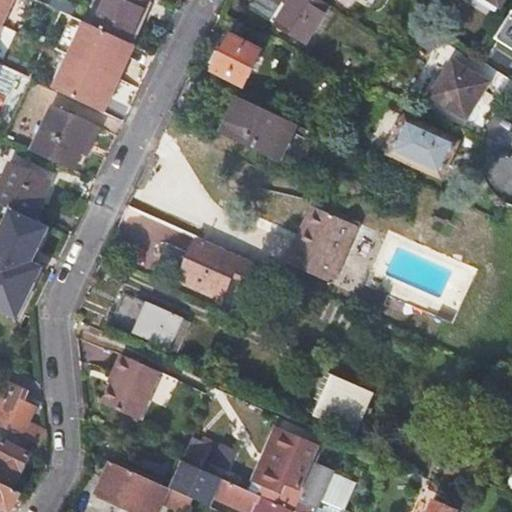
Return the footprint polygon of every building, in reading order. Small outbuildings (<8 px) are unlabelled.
[(0,0),(0,32),(3,26),(15,0),(0,0)] [(130,42),(148,0),(109,0),(97,28),(112,34),(130,42)] [(308,44),(330,6),(320,0),(293,0),(278,26),(308,44)] [(511,11),(511,12),(495,39),(511,49),(511,11)] [(71,57),(84,28),(71,22),(57,50),(71,57)] [(111,100),(117,86),(112,84),(115,77),(118,70),(123,72),(130,59),(125,57),(132,43),(130,42),(112,34),(97,28),(89,24),(87,23),(84,28),(71,57),(54,91),(100,112),(106,98),(111,100)] [(262,52),(233,36),(215,70),(245,86),(262,52)] [(469,110),(473,113),(491,82),(453,59),(429,97),(464,119),(469,110)] [(104,114),(111,100),(106,98),(100,112),(104,114)] [(288,120),(238,98),(221,134),(270,157),(288,120)] [(33,153),(73,172),(95,127),(55,108),(33,153)] [(443,177),(460,141),(407,117),(390,153),(443,177)] [(288,120),(270,157),(278,161),(296,124),(288,120)] [(12,165),(0,189),(0,204),(32,219),(50,183),(12,165)] [(332,218),(333,216),(317,209),(309,226),(326,233),(332,218)] [(330,285),(340,265),(331,260),(338,244),(343,246),(352,228),(332,218),(326,233),(309,226),(307,230),(311,232),(304,247),(299,245),(295,243),(285,264),(330,285)] [(44,240),(6,222),(0,233),(0,273),(23,284),(44,240)] [(251,284),(258,265),(198,238),(178,280),(221,299),(232,275),(251,284)] [(291,290),(295,282),(288,278),(284,286),(291,290)] [(295,282),(291,290),(304,296),(308,287),(295,282)] [(183,319),(124,292),(111,321),(170,348),(183,319)] [(142,419),(162,373),(122,355),(114,371),(117,373),(102,402),(142,419)] [(356,434),(373,397),(330,376),(320,398),(326,401),(319,418),(356,434)] [(15,384),(0,412),(0,426),(39,447),(46,431),(29,422),(36,406),(25,400),(29,391),(15,384)] [(254,480),(263,484),(285,434),(275,429),(254,480)] [(196,432),(185,456),(227,475),(238,450),(196,432)] [(303,441),(285,434),(263,484),(280,492),(275,504),(287,509),(292,511),(302,491),(298,489),(316,448),(303,443),(303,441)] [(3,442),(0,448),(0,483),(14,491),(32,457),(3,442)] [(243,489),(183,462),(171,489),(185,495),(194,500),(205,505),(209,506),(213,497),(246,511),(253,511),(259,496),(243,489)] [(164,504),(171,489),(113,466),(100,495),(138,511),(155,511),(160,502),(164,504)] [(315,511),(320,502),(332,475),(314,467),(294,511),(315,511)] [(368,483),(353,478),(350,490),(364,494),(368,483)] [(0,483),(0,506),(11,511),(20,494),(14,491),(0,483)] [(171,489),(164,504),(184,511),(186,511),(194,500),(185,495),(171,489)] [(293,511),(292,511),(287,509),(275,504),(272,502),(259,496),(253,511),(293,511)] [(320,502),(315,511),(339,511),(340,511),(320,502)] [(428,511),(453,511),(433,503),(428,511)]
